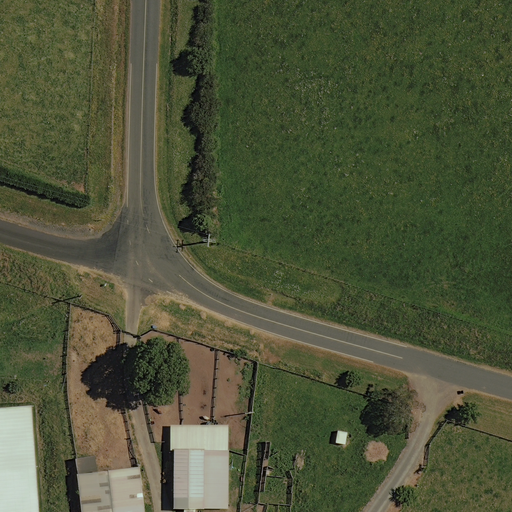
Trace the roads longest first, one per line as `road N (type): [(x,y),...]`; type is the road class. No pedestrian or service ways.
road 1 (unclassified): [(511,394),(143,285)]
road 2 (unclassified): [(151,0),(143,285)]
road 3 (unclassified): [(143,285),(0,237)]
